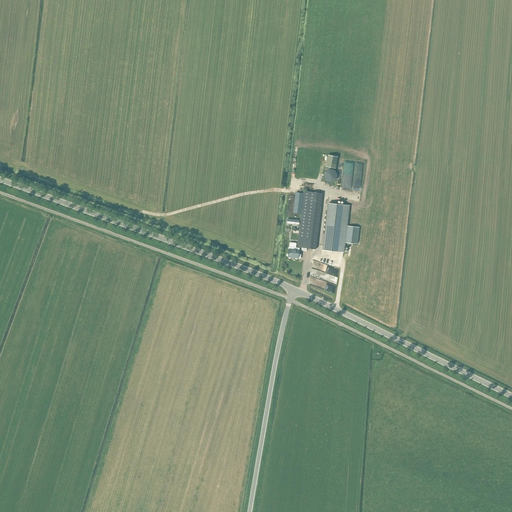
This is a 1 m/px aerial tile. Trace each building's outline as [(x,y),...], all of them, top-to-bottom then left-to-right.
[(326,167),(335,169),(338,157),(328,155),(326,167)] [(344,161),(341,187),(350,188),(353,169),(346,168),(347,161),(344,161)] [(336,176),(336,175),(335,173),(334,172),(333,171),(332,170),(330,170),(329,170),(328,171),(327,171),(327,172),(325,174),(325,176),(326,178),(327,179),(328,180),(330,181),(332,181),(333,180),(334,179),(335,179),(335,178),(336,177),(336,176)] [(297,247),(316,250),(316,248),(320,216),(322,193),(304,191),(297,247)] [(328,203),(322,250),(344,253),(345,243),(347,226),(350,206),(328,203)] [(359,228),(347,226),(345,243),(357,244),(359,228)] [(288,247),(287,257),(298,259),(298,258),(300,258),(300,254),(298,254),(299,248),(288,247)] [(314,262),(308,286),(333,292),(339,268),(314,262)]
